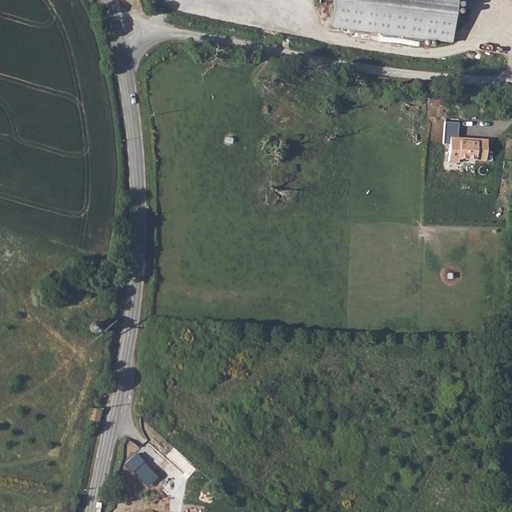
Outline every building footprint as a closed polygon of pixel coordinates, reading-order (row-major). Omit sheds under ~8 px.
[(333,0),(331,26),(453,42),(457,0),(333,0)] [(445,133),(453,133),(453,124),(439,124),(438,139),(445,139),(445,133)] [(455,160),(485,161),(486,134),(453,133),(445,133),(445,139),(438,139),(438,146),(445,146),(444,163),(454,164),(455,160)] [(87,321),(86,324),(87,326),(88,327),(90,329),(92,329),(95,328),(96,327),(97,324),(96,322),(95,319),(93,318),(90,318),(88,319),(87,321)] [(86,421),(97,422),(101,406),(90,404),(86,421)]
